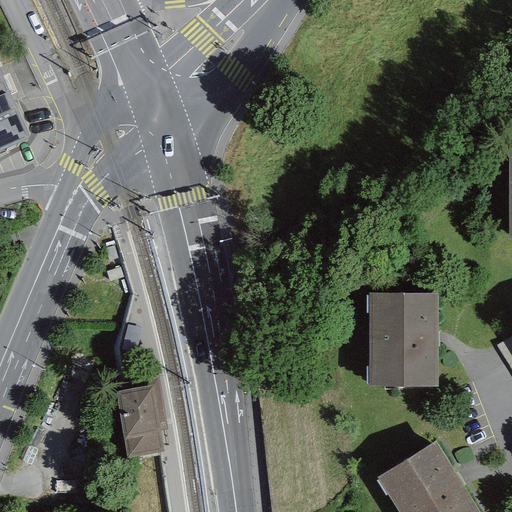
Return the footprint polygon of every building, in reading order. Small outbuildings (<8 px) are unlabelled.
[(0,43),(0,167),(44,150),(0,43)] [(368,393),(437,392),(436,345),(435,299),(366,300),(368,393)] [(122,348),(137,352),(143,327),(128,323),(122,348)] [(119,387),(130,454),(160,449),(149,382),(119,387)] [(474,511),(457,484),(434,448),(376,486),(392,511),(474,511)]
